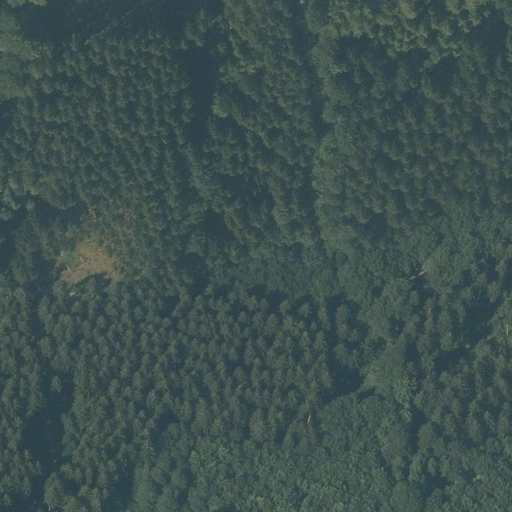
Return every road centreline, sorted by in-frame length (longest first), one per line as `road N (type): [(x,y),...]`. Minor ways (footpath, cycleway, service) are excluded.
road 1 (track): [(298,0),(320,69),(308,175),(379,406),(376,472),(398,511)]
road 2 (track): [(23,295),(141,297),(348,322),(511,216)]
road 3 (track): [(23,295),(63,511)]
